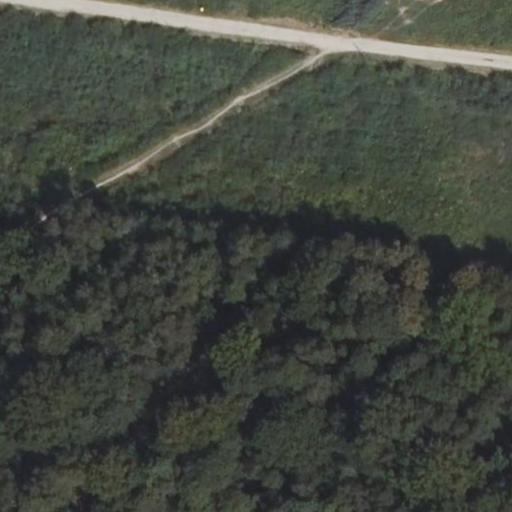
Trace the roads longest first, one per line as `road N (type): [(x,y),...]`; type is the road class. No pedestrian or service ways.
road 1 (track): [(0,264),(454,0)]
road 2 (track): [(511,85),(0,16)]
